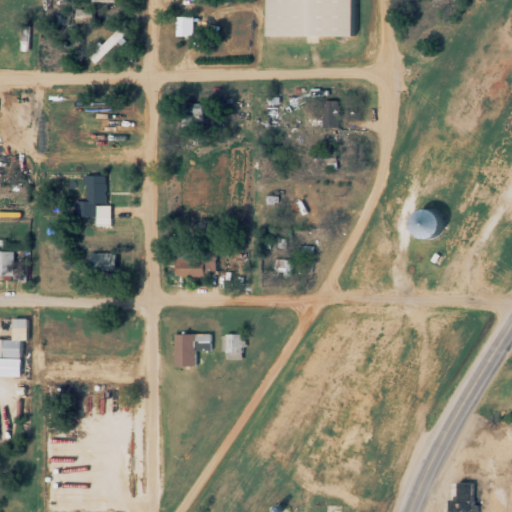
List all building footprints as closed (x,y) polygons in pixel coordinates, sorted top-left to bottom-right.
[(264,0),(265,35),(358,36),(357,0),(264,0)] [(194,36),(194,16),(177,16),(177,36),(194,36)] [(100,46),(107,53),(130,31),(122,24),(100,46)] [(341,127),(341,100),(323,100),(323,127),(341,127)] [(339,151),(316,152),(316,162),(339,161),(339,151)] [(106,205),(107,174),(85,174),(85,200),(76,200),(75,216),(93,216),(93,226),(110,226),(111,205),(106,205)] [(346,183),(311,182),(311,192),(346,192),(346,183)] [(336,219),(336,198),(307,198),(307,208),(314,208),(314,219),(336,219)] [(413,228),(412,223),(413,218),(415,214),(418,210),(423,208),(428,207),(432,208),(437,211),(440,214),(442,218),(442,223),(441,228),(439,232),(435,235),(430,237),(425,237),(420,236),(416,233),(413,228)] [(15,251),(0,250),(0,279),(15,279),(15,251)] [(117,268),(117,252),(90,252),(90,268),(117,268)] [(206,276),(206,268),(215,268),(215,257),(182,257),(182,276),(206,276)] [(290,275),(290,258),(273,258),(273,275),(290,275)] [(30,339),(29,317),(14,317),(14,338),(0,338),(0,375),(22,376),(22,339),(30,339)] [(99,349),(121,349),(121,327),(99,327),(99,349)] [(177,333),(212,332),(212,348),(197,348),(197,363),(177,364),(177,333)] [(223,332),(243,332),(243,339),(245,339),(245,344),(243,344),(243,358),(225,358),(225,351),(223,351),(223,349),(220,349),(219,334),(223,334),(223,332)] [(98,378),(118,378),(118,353),(98,353),(98,378)] [(452,499),(452,511),(475,511),(476,482),(460,482),(460,499),(452,499)]
